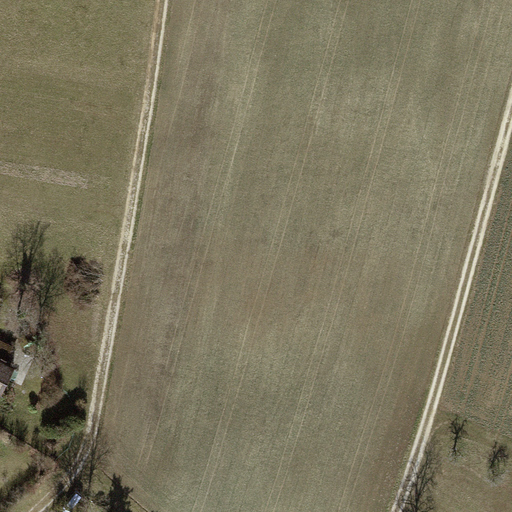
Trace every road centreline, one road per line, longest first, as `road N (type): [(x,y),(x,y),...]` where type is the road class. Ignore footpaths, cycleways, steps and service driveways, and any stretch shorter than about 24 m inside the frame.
road 1 (track): [(30,511),(72,470),(94,427),(163,0)]
road 2 (track): [(511,101),(436,399),(395,511)]
